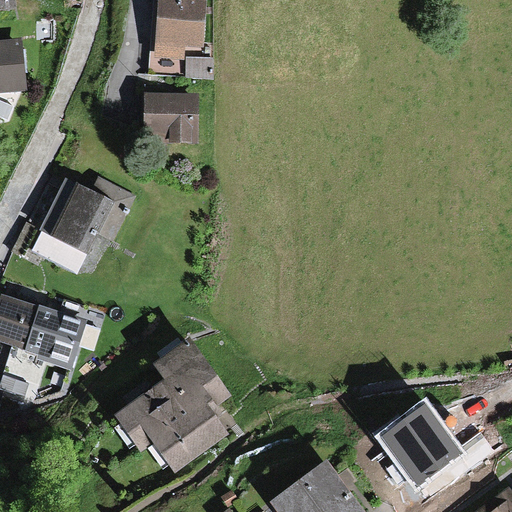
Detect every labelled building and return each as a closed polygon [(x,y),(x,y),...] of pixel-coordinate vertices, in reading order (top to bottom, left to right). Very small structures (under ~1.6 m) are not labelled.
[(12,0),(0,0),(0,10),(14,7),(12,0)] [(206,3),(157,0),(154,48),(204,51),(206,3)] [(22,44),(0,46),(0,95),(27,92),(22,44)] [(200,97),(144,96),(143,136),(169,136),(169,143),(199,143),(200,97)] [(115,206),(75,189),(51,246),(91,263),(115,206)] [(40,308),(1,296),(0,298),(0,344),(26,352),(40,308)] [(88,323),(40,308),(26,352),(38,356),(37,360),(73,371),(88,323)] [(165,383),(114,419),(140,456),(150,449),(169,476),(229,434),(216,415),(231,404),(189,344),(154,368),(165,383)] [(357,511),(327,468),(299,487),(316,511),(357,511)] [(316,511),(299,487),(271,506),(275,511),(316,511)] [(511,511),(511,493),(488,511),(511,511)]
